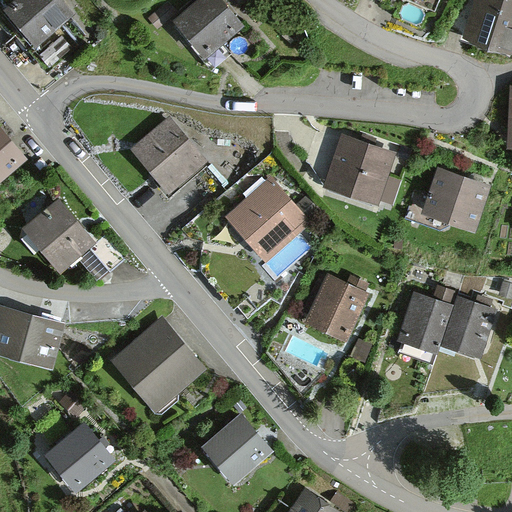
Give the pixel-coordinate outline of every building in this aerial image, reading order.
[(57,0),(22,0),(10,10),(36,41),(69,13),(57,0)] [(217,0),(204,0),(180,20),(205,52),(238,25),(217,0)] [(511,0),(477,0),(463,45),(511,60),(511,0)] [(202,162),(169,122),(136,149),(170,189),(202,162)] [(0,134),(0,176),(21,160),(0,134)] [(391,154),(344,139),(329,185),(376,200),(391,154)] [(485,187),(440,172),(427,211),(473,226),(485,187)] [(306,221),(272,183),(232,218),(265,256),(306,221)] [(58,204),(28,229),(60,267),(90,242),(58,204)] [(86,263),(98,278),(109,269),(97,254),(86,263)] [(347,287),(328,279),(310,321),(346,337),(364,295),(360,293),(362,288),(349,282),(347,287)] [(441,341),(453,309),(417,296),(402,338),(438,351),(441,341)] [(492,312),(456,299),(453,309),(441,341),(477,354),(492,312)] [(61,324),(0,309),(0,351),(51,364),(61,324)] [(200,369),(163,325),(119,363),(157,406),(200,369)] [(267,450),(241,419),(207,447),(234,478),(267,450)] [(109,461),(83,429),(50,455),(76,487),(109,461)] [(336,511),(306,493),(293,511),(336,511)]
